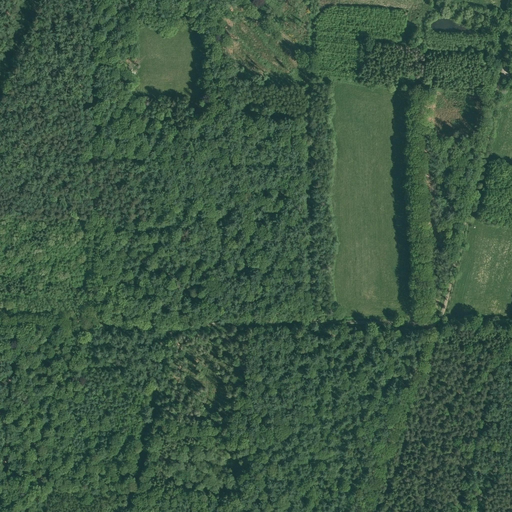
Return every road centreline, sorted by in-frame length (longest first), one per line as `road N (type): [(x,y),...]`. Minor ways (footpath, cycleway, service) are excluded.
road 1 (track): [(0,320),(433,323),(444,307),(511,43)]
road 2 (track): [(130,511),(171,327)]
road 3 (track): [(360,511),(420,359)]
